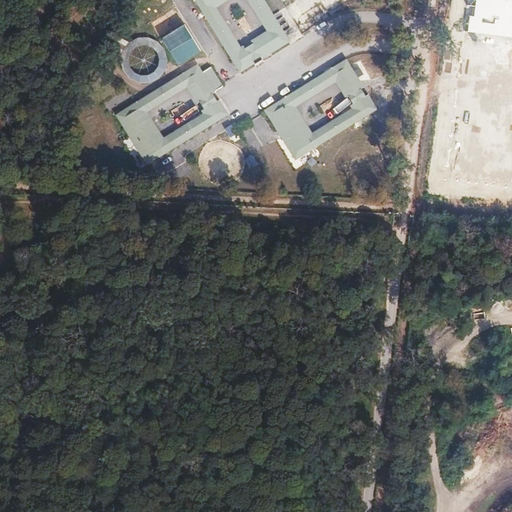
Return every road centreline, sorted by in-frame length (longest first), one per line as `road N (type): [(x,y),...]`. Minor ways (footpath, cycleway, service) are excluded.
road 1 (track): [(10,196),(410,221)]
road 2 (residential): [(368,511),(410,221)]
road 3 (track): [(0,288),(97,511)]
road 4 (track): [(410,221),(435,0)]
road 5 (unknown): [(432,24),(336,22),(295,47),(289,65)]
road 6 (unknown): [(289,65),(296,75),(355,51),(429,50)]
